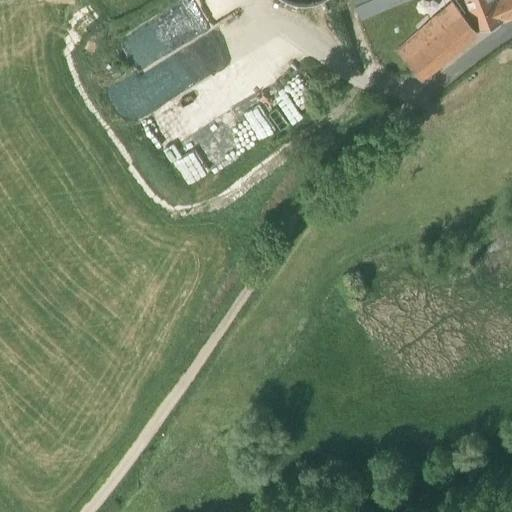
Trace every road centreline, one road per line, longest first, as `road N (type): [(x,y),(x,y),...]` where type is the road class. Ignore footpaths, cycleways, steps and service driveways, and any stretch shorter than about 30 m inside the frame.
road 1 (track): [(71,0),(82,14),(68,43),(75,83),(143,185),(172,212),(222,200),(360,92),(392,86),(425,95)]
road 2 (track): [(87,511),(280,244),(330,181),(387,129)]
road 3 (unclassified): [(387,129),(511,27)]
